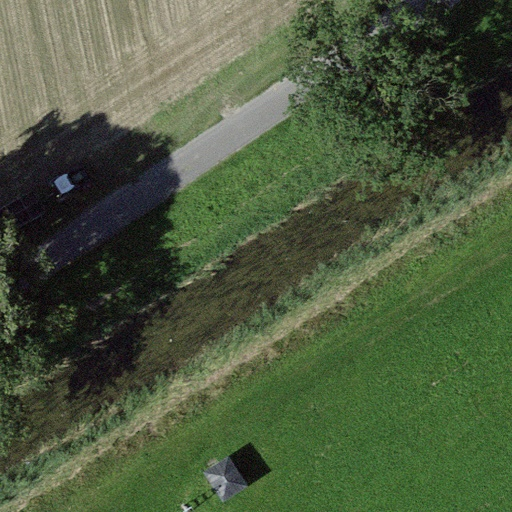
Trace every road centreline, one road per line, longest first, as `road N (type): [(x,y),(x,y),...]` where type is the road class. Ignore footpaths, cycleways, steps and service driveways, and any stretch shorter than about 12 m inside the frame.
road 1 (track): [(0,286),(435,0)]
road 2 (track): [(511,240),(97,511)]
